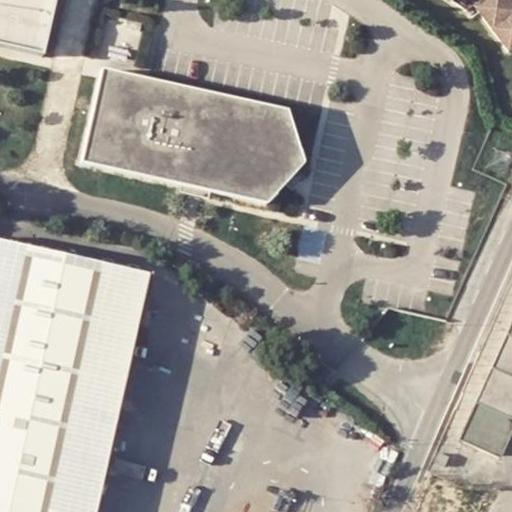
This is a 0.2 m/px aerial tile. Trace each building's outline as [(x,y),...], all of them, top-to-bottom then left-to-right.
[(0,0),(0,46),(41,56),(54,0),(0,0)] [(442,0),(458,12),(466,7),(501,54),(511,46),(511,14),(501,0),(442,0)] [(288,111),(102,68),(100,78),(81,162),(266,203),(303,164),(288,111)] [(97,511),(149,284),(0,250),(0,511),(97,511)] [(511,332),(468,429),(507,449),(508,450),(511,442),(511,332)]
